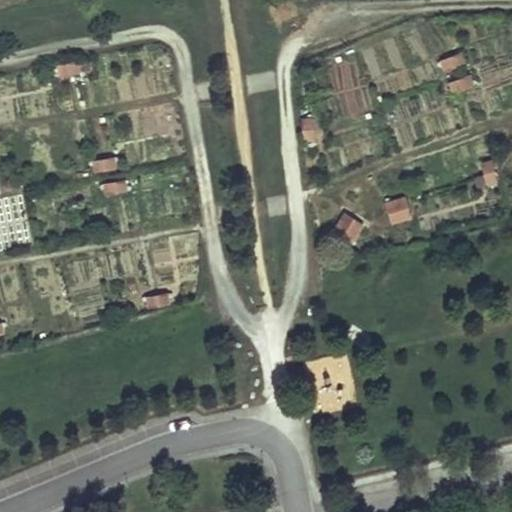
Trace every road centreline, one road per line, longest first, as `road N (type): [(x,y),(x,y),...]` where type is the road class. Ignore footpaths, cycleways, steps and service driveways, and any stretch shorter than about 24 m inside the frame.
road 1 (track): [(511,6),(341,13),(296,40),(284,64),(302,205),(296,286),(271,333),(241,326),(230,297),(177,43),(149,30),(0,59)]
road 2 (residential): [(4,511),(138,451),(254,428),(291,459),(302,511)]
